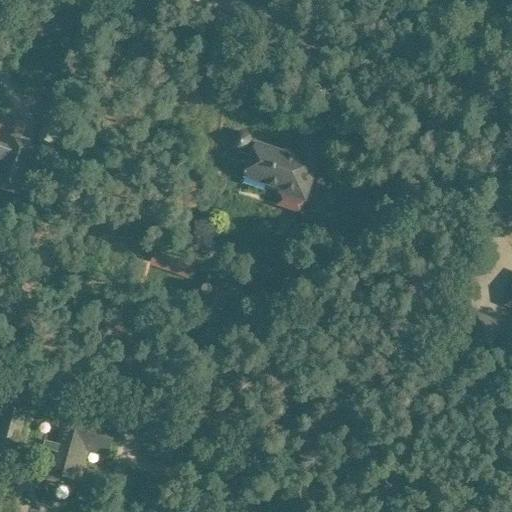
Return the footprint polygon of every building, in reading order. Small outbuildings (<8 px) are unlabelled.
[(0,161),(1,161),(0,162),(0,187),(19,194),(35,149),(8,140),(7,142),(0,138),(0,129),(2,123),(0,122),(0,161)] [(254,144),(251,143),(251,142),(251,140),(250,138),(250,137),(249,135),(247,134),(246,133),(244,132),(242,132),(241,131),(239,132),(237,132),(235,133),(234,134),(233,135),(232,137),(231,138),(230,140),(230,142),(230,144),(231,145),(232,147),(233,149),(234,150),(235,151),(237,152),(250,156),(243,177),(279,189),(278,192),(305,201),(324,143),(303,137),(297,156),(284,152),(285,150),(284,149),(283,152),(255,143),(254,144)] [(154,252),(150,264),(187,279),(192,267),(154,252)] [(230,295),(203,284),(189,318),(216,329),(230,295)] [(0,456),(10,459),(23,414),(4,409),(0,424),(0,456)] [(66,477),(67,475),(78,478),(86,449),(106,455),(113,429),(67,416),(52,471),(62,474),(62,476),(66,477)] [(157,443),(153,457),(171,462),(175,448),(157,443)]
